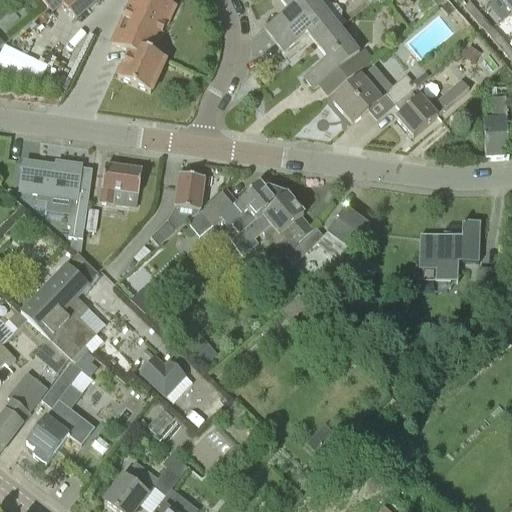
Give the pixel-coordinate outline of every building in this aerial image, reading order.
[(30,0),(47,19),(58,10),(72,26),(103,0),(30,0)] [(150,95),(165,61),(154,57),(176,8),(156,0),(129,0),(109,45),(129,54),(117,80),(150,95)] [(274,42),(319,5),(315,0),(278,0),(287,11),(264,29),(274,42)] [(510,17),(511,15),(511,0),(498,0),(498,1),(510,17)] [(472,20),(478,15),(469,4),(463,9),(472,20)] [(316,47),(339,30),(319,5),(274,42),(284,54),(307,35),(316,47)] [(486,35),(492,30),(478,15),(472,20),(486,35)] [(0,45),(9,37),(0,27),(0,45)] [(349,78),(366,66),(358,56),(359,55),(339,30),(316,47),(326,60),(303,78),(313,90),(341,69),(349,78)] [(501,53),(506,47),(492,30),(486,35),(501,53)] [(0,70),(39,89),(49,66),(6,46),(0,57),(0,70)] [(511,65),(511,53),(506,47),(501,53),(511,65)] [(372,69),(361,79),(332,104),(352,127),(381,101),(382,103),(387,99),(394,93),(372,69)] [(413,93),(417,90),(413,85),(409,80),(394,93),(387,99),(402,116),(395,122),(412,141),(467,93),(460,84),(429,111),(413,93)] [(511,101),(510,88),(490,90),(491,102),(489,102),(490,123),(483,123),(485,163),(508,161),(506,110),(511,109),(511,101)] [(66,242),(69,242),(82,244),(90,184),(78,182),(80,168),(63,166),(62,170),(23,164),(23,167),(7,165),(3,190),(19,192),(19,196),(71,204),(66,242)] [(136,211),(141,173),(104,168),(99,206),(136,211)] [(165,245),(197,217),(199,215),(224,195),(206,186),(207,183),(203,182),(179,179),(173,223),(157,234),(165,245)] [(263,195),(258,189),(238,206),(226,193),(224,195),(199,215),(212,229),(224,219),(231,228),(238,223),(244,233),(230,245),(231,246),(286,199),(285,197),(267,192),(263,195)] [(293,207),(286,199),(231,246),(242,260),(257,247),(254,243),(269,230),(271,232),(263,239),(276,254),(283,249),(288,255),(315,231),(314,231),(312,233),(300,220),(302,218),(300,215),(301,211),(297,206),(293,207)] [(95,234),(98,213),(88,212),(85,233),(95,234)] [(340,264),(367,229),(345,212),(327,236),(326,236),(322,240),(315,231),(288,255),(285,259),(293,268),(315,247),(340,264)] [(478,266),(480,225),(462,225),(461,240),(420,238),(419,272),(436,272),(436,274),(457,275),(458,265),(478,266)] [(80,257),(82,244),(69,242),(68,250),(80,257)] [(99,279),(75,258),(73,260),(19,316),(47,342),(55,350),(79,323),(81,320),(70,308),(99,279)] [(504,299),(506,271),(477,271),(477,297),(504,299)] [(143,317),(157,302),(144,290),(130,305),(143,317)] [(286,321),(305,304),(296,293),(277,309),(286,321)] [(71,364),(96,339),(79,323),(55,350),(71,364)] [(15,362),(1,349),(0,347),(0,387),(13,374),(8,369),(15,362)] [(164,371),(154,361),(137,378),(164,402),(185,381),(169,367),(164,371)] [(71,364),(40,404),(52,413),(47,419),(46,419),(24,446),(35,454),(32,458),(45,468),(66,440),(79,450),(94,431),(57,404),(82,371),(71,364)] [(29,417),(47,393),(26,377),(7,401),(11,405),(0,420),(0,455),(22,426),(22,425),(28,415),(29,417)] [(316,460),(335,440),(325,431),(306,450),(316,460)] [(348,453),(335,440),(316,460),(330,473),(348,453)] [(166,499),(187,470),(170,457),(162,467),(166,470),(157,482),(136,466),(125,480),(126,481),(105,503),(114,511),(135,511),(148,496),(153,490),(166,499)] [(193,511),(174,497),(164,509),(161,511),(193,511)]
